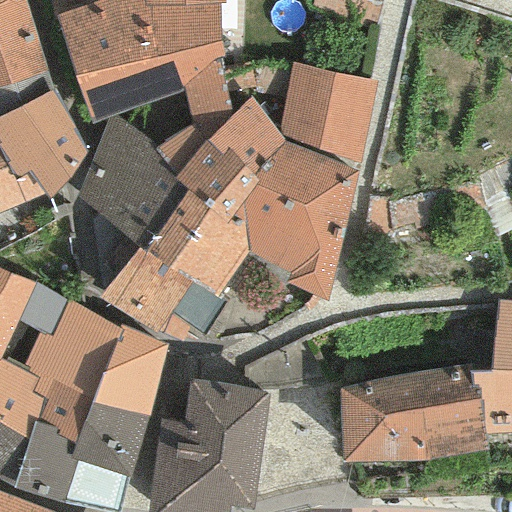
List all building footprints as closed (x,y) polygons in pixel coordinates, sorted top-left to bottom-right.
[(0,0),(0,119),(50,91),(45,74),(22,0),(0,0)] [(55,16),(89,124),(105,119),(115,116),(181,91),(190,123),(204,141),(229,116),(216,56),(222,55),(217,5),(222,5),(222,0),(102,0),(99,1),(98,0),(47,0),(51,17),(55,16)] [(378,2),(369,0),(310,0),(307,12),(373,24),(378,2)] [(282,137),(358,163),(374,82),(291,63),(277,129),(282,137)] [(0,212),(43,194),(49,199),(85,154),(50,91),(0,119),(0,212)] [(282,142),(248,97),(229,116),(204,141),(190,123),(156,150),(174,178),(186,192),(226,224),(241,203),(255,182),(251,178),(282,142)] [(105,119),(76,198),(138,248),(145,253),(186,192),(174,178),(156,150),(115,116),(105,119)] [(241,203),(245,252),(287,273),(283,285),(327,303),(356,171),(282,142),(251,178),(255,181),(255,182),(241,203)] [(474,180),(391,202),(389,232),(478,202),(474,180)] [(511,223),(511,204),(502,187),(482,201),(493,233),(511,223)] [(145,253),(214,296),(245,252),(241,203),(226,224),(186,192),(145,253)] [(391,198),(367,197),(365,227),(389,232),(391,202),(391,198)] [(145,253),(138,248),(99,298),(155,334),(157,332),(180,342),(188,327),(201,336),(225,303),(214,296),(145,253)] [(0,357),(16,322),(34,285),(0,269),(0,357)] [(67,301),(34,285),(16,322),(38,334),(49,340),(67,301)] [(479,386),(483,435),(511,433),(511,300),(496,299),(489,372),(470,371),(471,386),(479,386)] [(119,329),(67,301),(49,340),(38,334),(19,369),(35,378),(29,390),(43,396),(35,423),(58,429),(55,435),(75,445),(119,329)] [(164,344),(118,325),(119,329),(75,445),(68,460),(76,462),(63,505),(100,511),(116,511),(125,478),(128,479),(164,344)] [(0,482),(11,488),(32,421),(35,423),(43,396),(29,390),(35,378),(19,369),(0,359),(0,482)] [(339,389),(339,464),(426,461),(485,450),(483,435),(479,386),(471,386),(470,371),(469,367),(339,389)] [(227,511),(228,508),(251,511),(270,394),(188,379),(179,424),(160,420),(144,511),(227,511)] [(32,421),(11,488),(63,505),(76,462),(68,460),(75,445),(55,435),(58,429),(35,423),(32,421)] [(45,511),(46,511),(0,492),(0,511),(45,511)]
